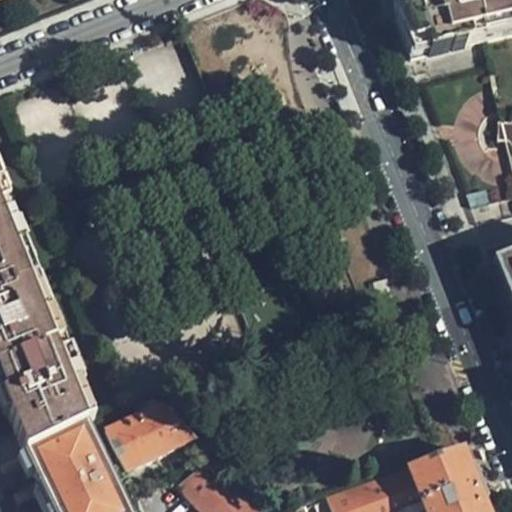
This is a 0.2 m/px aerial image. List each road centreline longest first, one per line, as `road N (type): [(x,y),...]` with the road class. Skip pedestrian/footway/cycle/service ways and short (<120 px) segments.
road 1 (primary): [(511,448),(331,0)]
road 2 (residential): [(166,0),(0,66)]
